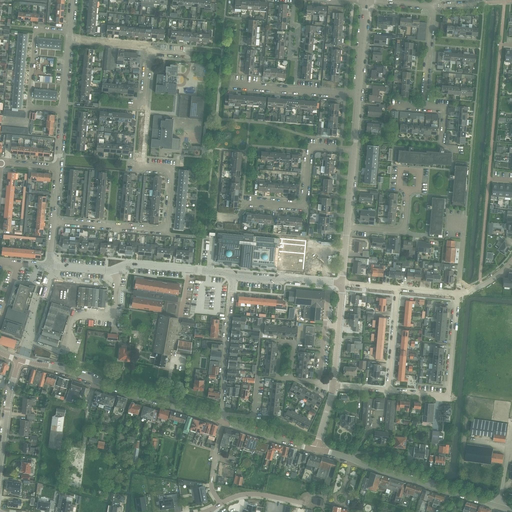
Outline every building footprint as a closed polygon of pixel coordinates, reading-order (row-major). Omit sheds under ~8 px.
[(204,0),(204,8),(210,8),(210,10),(213,10),(214,3),(211,3),(211,0),(204,0)] [(303,9),(303,16),(306,16),(306,15),(313,15),(314,6),(307,6),(307,10),(303,9)] [(379,16),(378,24),(379,24),(378,28),(387,29),(387,25),(392,25),(396,26),(397,16),(393,15),(387,15),(387,17),(379,16)] [(168,29),(168,35),(171,35),(170,39),(177,40),(177,34),(178,32),(178,31),(172,31),(172,29),(168,29)] [(203,34),(202,42),(208,43),(209,39),(211,40),(211,34),(209,33),(209,34),(203,33),(203,34)] [(373,45),(382,46),(382,45),(386,46),(386,38),(392,39),(392,35),(392,34),(382,33),(382,36),(374,35),(373,45)] [(339,48),(339,45),(341,45),(342,39),(333,38),(333,42),(331,42),(329,44),(325,44),(325,47),(339,48)] [(46,39),(45,48),(53,49),(54,40),(46,39)] [(54,40),(53,49),(60,50),(61,41),(54,40)] [(18,41),(17,48),(26,49),(27,41),(18,41)] [(373,47),(373,52),(372,60),(381,61),(382,53),(382,48),(373,47)] [(17,48),(16,56),(25,56),(26,49),(17,48)] [(130,62),(129,65),(131,66),(131,62),(136,62),(136,64),(139,64),(140,57),(137,56),(137,53),(131,53),(130,62)] [(16,56),(16,63),(25,64),(25,56),(16,56)] [(401,64),(401,69),(408,69),(408,68),(411,68),(411,62),(403,61),(403,64),(401,64)] [(157,74),(155,93),(164,94),(164,92),(168,92),(167,94),(176,95),(177,84),(176,84),(177,76),(176,76),(177,73),(178,65),(170,65),(170,67),(166,66),(165,72),(164,72),(164,75),(157,74)] [(374,78),(374,76),(377,76),(377,78),(382,78),(382,74),(386,74),(386,70),(386,67),(375,66),(375,70),(371,70),(371,77),(374,78)] [(276,68),(276,77),(282,78),(282,77),(285,78),(286,71),(283,71),(283,69),(276,68)] [(15,70),(15,78),(23,79),(24,71),(15,70)] [(15,78),(14,86),(23,87),(23,79),(15,78)] [(128,85),(127,94),(134,94),(134,92),(137,92),(138,84),(134,83),(134,85),(129,85),(130,81),(128,81),(128,85)] [(376,101),(376,104),(380,104),(380,102),(381,102),(382,96),(379,96),(379,90),(386,91),(386,87),(373,86),(372,95),(369,95),(369,100),(376,101)] [(34,99),(41,99),(42,90),(34,90),(34,99)] [(42,90),(41,99),(48,100),(49,91),(42,90)] [(49,91),(48,100),(56,101),(57,92),(49,91)] [(13,93),(13,100),(21,101),(22,94),(13,93)] [(85,100),(85,103),(84,103),(84,107),(92,107),(92,103),(91,103),(91,100),(89,100),(89,94),(81,93),(80,99),(85,100)] [(225,105),(227,105),(228,105),(229,103),(235,103),(235,94),(233,94),(233,95),(229,94),(229,96),(226,96),(225,105)] [(180,95),(178,117),(203,119),(205,97),(180,95)] [(21,109),(21,101),(13,100),(12,108),(21,109)] [(330,104),(329,110),(338,110),(339,104),(335,104),(335,100),(328,100),(328,103),(330,104)] [(310,110),(310,112),(312,113),(313,111),(313,110),(316,110),(316,109),(318,109),(319,105),(319,103),(317,103),(317,102),(316,102),(313,102),(313,101),(311,101),(310,110)] [(368,116),(381,117),(382,108),(386,108),(386,105),(379,104),(378,107),(368,106),(368,116)] [(107,121),(112,121),(113,112),(107,112),(106,120),(105,120),(105,124),(107,125),(107,121)] [(124,122),(124,126),(126,126),(126,125),(127,125),(127,122),(131,123),(131,127),(134,127),(135,121),(131,120),(132,114),(126,114),(125,122),(124,122)] [(154,115),(151,147),(159,148),(159,146),(163,146),(163,148),(171,149),(179,150),(180,139),(172,138),(173,120),(165,119),(165,121),(161,121),(162,116),(154,115)] [(366,132),(371,132),(378,132),(378,131),(378,127),(381,127),(383,127),(383,122),(382,122),(372,121),(371,124),(367,123),(366,132)] [(123,145),(122,154),(128,154),(129,151),(132,152),(133,144),(129,144),(129,145),(124,145),(125,141),(122,141),(122,145),(123,145)] [(382,182),(382,181),(383,177),(378,176),(380,145),(375,145),(374,146),(367,145),(364,183),(377,184),(377,182),(382,182)] [(259,151),(258,157),(261,157),(260,160),(267,161),(268,151),(265,151),(265,152),(259,151)] [(292,154),(291,165),(294,165),(294,163),(297,163),(301,163),(301,160),(301,154),(298,154),(298,155),(295,154),(292,154)] [(322,166),(325,166),(333,167),(334,161),(330,161),(331,155),(328,155),(328,157),(324,157),(323,160),(322,166)] [(322,173),(322,176),(329,176),(329,173),(333,174),(333,167),(325,166),(324,173),(322,173)] [(233,177),(232,179),(239,180),(239,177),(240,177),(240,173),(241,171),(232,170),(231,177),(233,177)] [(323,179),(323,185),(332,186),(332,180),(329,180),(329,176),(322,176),(322,179),(323,179)] [(179,177),(178,184),(187,185),(188,178),(179,177)] [(230,182),(230,188),(239,189),(239,187),(239,183),(239,180),(232,179),(232,182),(230,182)] [(178,184),(177,192),(186,192),(187,185),(178,184)] [(289,184),(289,194),(291,194),(291,193),(295,193),(294,195),(297,195),(297,196),(299,196),(300,184),(296,184),(295,185),(289,184)] [(29,192),(36,193),(36,191),(35,191),(32,190),(32,185),(28,185),(27,192),(29,192)] [(320,194),(320,195),(328,195),(328,192),(331,192),(332,186),(323,185),(322,192),(321,191),(321,192),(319,191),(318,194),(320,194)] [(375,198),(377,199),(378,192),(370,191),(370,194),(359,193),(359,201),(371,202),(372,195),(375,195),(375,198)] [(177,192),(177,199),(186,200),(186,192),(177,192)] [(322,198),(321,204),(330,205),(331,199),(327,198),(328,195),(320,195),(320,198),(322,198)] [(319,210),(319,214),(326,214),(326,211),(330,211),(330,205),(321,204),(321,211),(319,210)] [(176,206),(175,213),(184,214),(185,206),(176,206)] [(373,224),(374,212),(361,211),(361,214),(362,214),(361,220),(369,221),(369,224),(373,224)] [(175,213),(175,221),(184,222),(184,214),(175,213)] [(243,216),(242,221),(246,221),(246,222),(249,222),(249,226),(252,226),(252,223),(253,214),(251,213),(250,214),(247,214),(246,216),(243,216)] [(318,223),(320,223),(329,224),(329,218),(326,217),(326,214),(319,214),(318,217),(319,217),(318,223)] [(265,215),(264,224),(270,224),(270,225),(274,225),(274,217),(271,217),(271,216),(267,215),(265,215)] [(274,217),(274,225),(277,226),(277,225),(283,225),(284,216),(281,216),(277,216),(277,217),(274,217)] [(175,221),(174,229),(183,230),(184,222),(175,221)] [(317,229),(317,233),(325,233),(325,230),(328,230),(329,224),(320,223),(319,229),(317,229)] [(215,258),(215,262),(224,263),(224,265),(231,265),(231,263),(239,264),(239,266),(246,266),(248,267),(252,267),(252,265),(260,266),(260,268),(261,268),(265,268),(267,268),(267,267),(277,268),(277,267),(277,268),(277,270),(303,272),(306,241),(279,238),(253,236),(253,235),(251,234),(248,234),(244,234),(243,235),(217,233),(217,239),(218,239),(218,242),(217,242),(216,244),(216,246),(215,258)] [(62,248),(69,249),(69,240),(64,240),(64,237),(60,236),(59,245),(62,245),(62,248)] [(69,240),(69,249),(75,249),(75,247),(78,247),(79,238),(75,238),(75,241),(69,240)] [(79,238),(78,247),(81,247),(81,250),(88,250),(88,242),(82,241),(83,238),(79,238)] [(385,249),(385,241),(382,241),(382,239),(372,238),(372,246),(381,247),(381,249),(385,249)] [(88,242),(88,250),(94,251),(94,248),(97,248),(98,240),(94,239),(94,240),(92,239),(91,242),(88,242)] [(387,245),(386,249),(387,249),(387,253),(399,254),(400,245),(397,245),(397,240),(389,239),(389,245),(387,245)] [(98,240),(97,248),(97,251),(100,251),(106,252),(107,243),(101,243),(102,240),(98,240)] [(407,252),(407,250),(409,250),(408,254),(414,255),(415,252),(415,248),(412,247),(412,241),(404,240),(403,244),(402,244),(401,251),(407,252)] [(107,243),(106,252),(113,252),(113,250),(116,250),(117,241),(113,241),(113,244),(107,243)] [(117,241),(116,250),(119,250),(119,253),(125,254),(126,245),(120,245),(120,242),(117,241)] [(454,248),(455,241),(447,241),(445,262),(454,262),(455,249),(454,248)] [(510,245),(504,241),(498,250),(505,254),(510,245)] [(361,253),(362,250),(365,250),(365,247),(366,247),(367,243),(355,242),(354,252),(361,253)] [(415,252),(414,255),(414,261),(418,261),(419,252),(430,253),(431,244),(423,243),(423,242),(418,242),(418,252),(415,252)] [(126,245),(125,254),(132,254),(132,252),(135,252),(136,243),(132,243),(132,246),(126,245)] [(136,243),(135,252),(138,252),(138,255),(144,255),(145,247),(139,246),(139,243),(136,243)] [(164,249),(163,257),(169,258),(170,255),(173,255),(174,243),(173,246),(170,246),(170,249),(164,249)] [(174,243),(173,255),(176,255),(175,258),(182,259),(183,250),(177,250),(177,243),(174,243)] [(145,247),(144,255),(151,256),(151,253),(154,254),(155,245),(151,244),(151,247),(145,247)] [(155,245),(154,254),(157,254),(157,256),(163,257),(164,249),(158,248),(158,245),(155,245)] [(183,250),(182,259),(188,259),(189,257),(192,257),(193,248),(189,248),(189,251),(183,250)] [(353,268),(352,273),(360,274),(361,268),(365,269),(365,264),(367,264),(367,259),(355,258),(355,262),(354,262),(353,268)] [(378,268),(377,276),(383,277),(383,271),(387,271),(388,266),(381,265),(381,268),(378,268)] [(452,283),(453,271),(445,271),(444,283),(452,283)] [(511,272),(509,272),(508,278),(504,278),(503,286),(511,286),(511,272)] [(137,289),(136,295),(136,297),(133,297),(133,300),(131,300),(130,303),(132,304),(132,307),(161,311),(161,308),(164,308),(164,305),(162,304),(163,301),(162,301),(162,299),(175,301),(176,294),(178,295),(179,291),(181,292),(181,288),(179,288),(180,284),(136,278),(136,281),(133,281),(133,284),(135,285),(134,288),(137,289)] [(20,311),(27,313),(29,308),(36,286),(22,284),(22,285),(20,284),(16,283),(8,308),(20,311)] [(57,285),(78,287),(78,285),(56,283),(50,301),(52,301),(57,285)] [(91,308),(92,288),(86,288),(82,287),(78,287),(57,285),(52,301),(44,326),(41,335),(60,341),(63,332),(71,307),(77,307),(84,308),(88,308),(91,308)] [(92,288),(91,308),(95,309),(98,309),(99,300),(99,295),(100,289),(92,288)] [(99,300),(98,309),(105,310),(107,290),(100,289),(99,295),(99,300)] [(298,307),(300,307),(304,307),(303,318),(309,318),(309,319),(319,320),(321,307),(323,307),(325,292),(296,289),(296,292),(289,292),(289,301),(294,302),(294,304),(298,305),(298,307)] [(365,302),(365,297),(358,296),(358,295),(352,295),(351,303),(354,303),(358,303),(358,300),(361,300),(361,302),(365,302)] [(276,306),(275,309),(285,310),(285,306),(284,306),(285,301),(283,301),(283,300),(276,300),(276,306)] [(442,307),(442,304),(436,303),(435,312),(446,313),(447,307),(442,307)] [(350,314),(350,320),(357,320),(358,315),(359,315),(360,308),(358,307),(355,307),(354,314),(350,314)] [(8,308),(4,319),(20,324),(24,325),(27,313),(20,311),(8,308)] [(172,356),(178,318),(160,315),(153,352),(156,353),(154,365),(165,367),(167,355),(172,356)] [(211,323),(211,325),(219,326),(219,320),(218,320),(218,316),(211,315),(210,323),(211,323)] [(4,319),(1,330),(20,336),(24,325),(20,324),(4,319)] [(357,326),(357,320),(350,320),(349,326),(353,326),(353,331),(358,332),(358,326),(357,326)] [(306,327),(304,347),(313,347),(315,327),(306,327)] [(41,335),(39,342),(58,348),(60,341),(41,335)] [(1,336),(0,339),(0,343),(6,346),(5,348),(7,349),(8,347),(13,348),(18,349),(20,342),(1,336)] [(179,340),(178,346),(177,351),(190,354),(192,343),(179,340)] [(266,346),(266,349),(277,350),(277,348),(276,348),(276,343),(272,342),(272,341),(266,340),(266,343),(268,343),(267,346),(266,346)] [(348,344),(347,352),(353,352),(354,349),(362,350),(362,345),(354,344),(348,344)] [(132,358),(132,354),(130,354),(130,351),(126,351),(126,346),(121,345),(121,348),(120,348),(119,360),(125,360),(126,361),(128,361),(129,361),(130,358),(132,358)] [(35,354),(34,357),(39,357),(49,359),(51,353),(45,350),(42,349),(37,347),(35,354)] [(210,359),(219,360),(221,360),(222,352),(211,351),(210,359)] [(308,353),(298,352),(298,359),(299,359),(299,360),(307,361),(309,361),(309,357),(308,356),(308,353)] [(265,359),(264,362),(276,363),(276,361),(274,361),(275,356),(266,355),(266,359),(265,359)] [(299,360),(298,369),(308,370),(308,369),(307,369),(307,361),(299,360)] [(208,374),(215,374),(218,375),(219,362),(210,361),(208,374)] [(359,368),(365,369),(366,369),(366,370),(369,370),(370,362),(366,361),(359,361),(359,368)] [(3,362),(0,371),(0,379),(1,380),(3,375),(5,376),(6,374),(5,373),(6,370),(8,370),(9,367),(7,367),(8,364),(3,362)] [(356,375),(357,367),(352,367),(352,366),(349,366),(349,367),(344,366),(343,374),(356,375)] [(28,382),(33,383),(33,382),(38,384),(38,385),(39,385),(42,386),(46,373),(43,372),(42,372),(37,371),(37,370),(33,369),(32,369),(31,370),(28,382)] [(298,373),(297,378),(306,378),(306,374),(307,375),(308,370),(298,369),(297,369),(296,372),(298,373)] [(54,388),(57,376),(48,373),(45,383),(51,385),(51,387),(54,388)] [(195,379),(194,384),(193,384),(193,390),(203,391),(204,385),(203,384),(204,380),(198,380),(199,374),(195,373),(195,379)] [(440,381),(441,375),(429,374),(428,383),(435,384),(435,381),(440,381)] [(63,378),(60,386),(66,388),(69,380),(64,378),(63,378)] [(66,400),(71,402),(76,404),(77,400),(79,397),(83,384),(72,381),(70,389),(69,390),(66,400)] [(292,393),(295,395),(299,387),(294,385),(295,383),(293,383),(288,393),(291,394),(292,393)] [(233,387),(232,396),(238,396),(239,389),(240,385),(235,384),(235,387),(233,387)] [(248,399),(250,385),(242,384),(241,390),(242,390),(241,398),(243,399),(244,399),(245,398),(248,399)] [(83,387),(79,397),(77,400),(81,402),(82,399),(83,396),(86,397),(88,389),(83,387)] [(299,387),(295,395),(298,396),(298,397),(301,399),(305,388),(304,388),(303,389),(299,387)] [(208,397),(220,399),(220,392),(213,391),(213,389),(209,388),(208,397)] [(305,388),(301,399),(303,400),(303,399),(307,400),(311,393),(306,390),(307,389),(305,388)] [(95,391),(91,403),(92,403),(97,405),(98,405),(101,393),(100,393),(100,392),(97,391),(97,392),(95,391)] [(102,394),(100,402),(98,407),(104,408),(105,405),(108,395),(103,393),(103,394),(102,394)] [(311,393),(307,400),(310,402),(310,403),(312,404),(317,394),(316,394),(315,395),(311,393)] [(317,394),(312,404),(315,406),(315,404),(319,406),(323,398),(318,396),(319,395),(317,394)] [(108,395),(105,405),(108,405),(107,406),(111,407),(111,405),(112,405),(114,398),(114,397),(108,395)] [(23,399),(23,406),(32,407),(32,400),(36,400),(37,396),(29,396),(29,399),(23,399)] [(124,408),(127,398),(117,396),(112,412),(122,415),(124,408)] [(364,398),(361,426),(369,427),(372,399),(366,398),(364,398)] [(374,400),(373,409),(383,410),(384,399),(376,398),(376,401),(374,400)] [(387,400),(384,429),(392,429),(395,401),(387,400)] [(397,401),(396,411),(399,411),(400,407),(406,408),(406,411),(409,412),(409,402),(400,401),(397,401)] [(130,402),(128,412),(133,413),(138,414),(138,415),(141,405),(134,403),(134,402),(132,402),(131,402),(130,402)] [(432,422),(434,404),(425,403),(424,415),(423,415),(422,421),(432,422)] [(439,411),(438,421),(445,421),(445,415),(449,415),(450,415),(451,411),(450,411),(450,407),(450,406),(446,405),(446,406),(442,406),(442,412),(439,411)] [(27,414),(27,417),(34,418),(35,414),(31,414),(32,407),(23,406),(22,413),(27,414)] [(144,406),(141,416),(141,417),(143,418),(144,418),(147,419),(147,418),(150,408),(149,407),(147,406),(146,407),(144,406)] [(52,417),(48,447),(61,449),(65,409),(57,408),(56,414),(52,417)] [(150,408),(147,418),(151,419),(151,421),(155,423),(158,411),(154,410),(154,409),(150,408)] [(166,423),(169,411),(160,408),(158,417),(161,419),(160,421),(166,423)] [(288,421),(289,422),(294,411),(291,410),(291,411),(287,410),(284,418),(288,420),(288,421)] [(342,410),(340,419),(343,420),(341,427),(346,428),(349,429),(349,428),(353,429),(355,422),(353,421),(354,416),(352,416),(353,412),(342,410)] [(171,411),(169,419),(171,419),(178,421),(183,423),(184,423),(186,416),(171,411)] [(294,411),(289,422),(291,422),(291,421),(295,423),(299,415),(296,414),(297,413),(294,411)] [(299,415),(295,423),(300,425),(299,427),(301,427),(306,417),(303,416),(303,417),(299,415)] [(188,432),(193,418),(188,416),(182,432),(187,434),(188,432)] [(21,420),(20,427),(29,428),(30,421),(34,422),(34,418),(27,417),(27,421),(21,420)] [(306,417),(301,427),(302,428),(303,427),(308,429),(311,422),(308,420),(308,418),(306,417)] [(193,419),(190,429),(196,431),(197,429),(200,420),(198,420),(193,419)] [(472,419),(470,434),(491,437),(494,437),(493,441),(505,442),(506,436),(508,424),(496,422),(472,419)] [(196,431),(195,435),(201,437),(203,432),(203,431),(206,423),(205,423),(201,421),(201,420),(200,420),(197,429),(196,431)] [(203,431),(203,432),(209,434),(212,424),(211,423),(209,423),(206,422),(206,423),(203,431)] [(209,434),(208,436),(209,436),(215,437),(216,435),(219,426),(213,424),(212,424),(209,434)] [(19,435),(28,436),(29,428),(20,427),(19,435)] [(222,437),(219,447),(221,448),(221,447),(225,448),(226,446),(227,442),(228,442),(230,436),(232,437),(234,431),(225,428),(222,437)] [(432,430),(431,443),(438,444),(438,440),(443,440),(443,433),(439,433),(439,431),(432,430)] [(230,436),(228,442),(230,442),(230,440),(233,441),(233,440),(237,441),(240,433),(234,431),(232,437),(230,436)] [(375,432),(374,439),(378,439),(378,442),(383,443),(383,440),(387,440),(388,433),(375,432)] [(233,441),(231,445),(236,446),(243,448),(243,447),(245,441),(247,435),(246,435),(245,435),(240,433),(237,441),(233,440),(233,441)] [(243,447),(243,448),(243,449),(243,450),(244,450),(244,451),(245,451),(246,451),(247,450),(248,449),(249,450),(250,449),(255,450),(257,441),(258,439),(247,435),(245,441),(243,447)] [(395,447),(405,448),(406,438),(396,437),(395,447)] [(257,441),(255,450),(265,453),(265,451),(266,451),(268,445),(257,441)] [(23,452),(30,453),(30,451),(34,451),(35,448),(31,447),(31,444),(24,443),(23,452)] [(272,458),(275,459),(276,454),(281,455),(283,446),(272,443),(270,450),(270,451),(273,452),(274,452),(272,458)] [(491,461),(502,463),(504,454),(493,453),(493,448),(467,444),(465,461),(491,465),(491,461)] [(283,446),(281,455),(281,456),(280,460),(283,461),(284,457),(287,458),(289,448),(283,446)] [(440,446),(439,453),(445,454),(448,454),(448,453),(448,450),(445,450),(446,447),(440,446)] [(289,458),(288,464),(293,465),(297,450),(290,448),(288,458),(289,458)] [(414,448),(413,457),(424,458),(425,455),(428,456),(429,449),(425,449),(419,448),(414,448)] [(265,458),(267,459),(272,460),(272,458),(274,452),(273,452),(270,451),(270,450),(268,450),(265,458)] [(294,465),(293,466),(298,467),(299,463),(300,464),(302,454),(297,453),(294,462),(294,465)] [(436,456),(435,464),(444,465),(445,457),(444,457),(444,454),(439,454),(439,457),(436,456)] [(309,455),(306,464),(315,467),(313,471),(316,472),(320,458),(309,455)] [(332,478),(337,462),(337,461),(322,457),(316,476),(326,479),(327,477),(332,478)] [(22,462),(21,468),(20,469),(20,471),(20,472),(30,473),(30,469),(31,466),(32,459),(28,458),(27,463),(22,462)] [(368,484),(367,488),(376,491),(381,475),(370,472),(368,479),(367,484),(368,484)] [(382,475),(378,490),(385,492),(386,489),(389,478),(382,475)] [(361,489),(359,494),(365,496),(367,490),(367,488),(368,484),(367,484),(368,479),(364,477),(360,488),(361,489)] [(389,478),(386,489),(397,492),(394,501),(399,503),(401,497),(405,483),(389,478),(390,478),(389,478)] [(8,481),(7,491),(13,492),(13,494),(19,495),(20,483),(21,483),(8,481)] [(404,493),(413,496),(416,486),(407,483),(404,493)] [(204,485),(193,487),(196,503),(207,501),(204,485)] [(416,486),(413,496),(412,497),(411,497),(411,500),(413,501),(414,498),(416,499),(416,496),(417,497),(418,494),(420,494),(419,498),(420,498),(423,488),(416,486)] [(423,488),(420,498),(419,500),(420,500),(422,501),(426,502),(426,500),(427,497),(426,497),(429,491),(423,489),(423,488)] [(429,491),(427,497),(429,498),(428,501),(429,501),(433,502),(434,499),(433,499),(435,493),(429,491)] [(433,502),(432,506),(436,508),(437,504),(439,505),(440,501),(438,501),(440,495),(435,494),(436,494),(435,493),(433,499),(434,499),(433,502)] [(168,499),(159,500),(160,509),(174,508),(173,502),(177,502),(176,494),(167,495),(168,499)] [(59,499),(57,507),(61,508),(59,511),(69,511),(70,511),(73,511),(74,507),(70,506),(71,501),(66,500),(67,496),(60,495),(59,499)] [(144,497),(136,498),(138,511),(146,509),(144,497)] [(324,499),(314,498),(313,504),(323,506),(324,499)] [(38,500),(37,509),(49,511),(49,508),(54,509),(55,501),(50,500),(50,502),(38,500)] [(468,511),(472,503),(466,501),(463,511),(464,511),(468,511)] [(472,503),(468,511),(475,511),(478,505),(472,503)]
